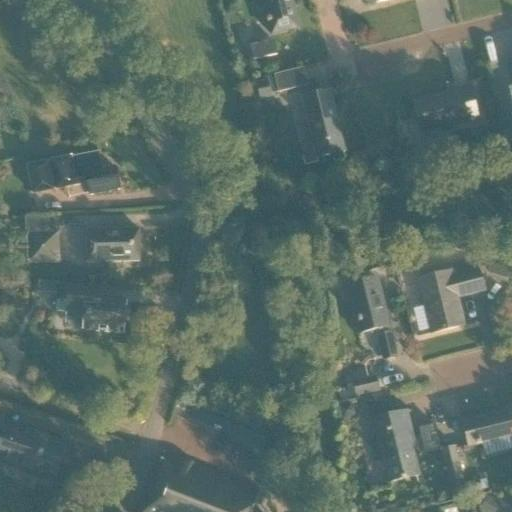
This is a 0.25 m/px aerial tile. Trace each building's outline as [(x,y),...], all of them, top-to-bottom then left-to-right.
[(263,0),(268,19),(267,19),(268,23),(269,23),(272,35),(299,29),(292,0),(263,0)] [(308,86),(304,69),(268,77),(273,94),(308,86)] [(256,84),(260,100),(272,98),(268,81),(256,84)] [(479,120),(471,88),(414,103),(421,134),(479,120)] [(302,98),(317,158),(346,151),(331,91),(302,98)] [(511,147),(511,129),(502,132),(505,142),(506,149),(511,147)] [(102,171),(99,154),(74,159),(74,157),(26,167),(32,195),(88,184),(91,196),(120,190),(116,168),(102,171)] [(88,231),(88,263),(141,262),(140,231),(88,231)] [(58,262),(58,234),(30,235),(30,263),(58,262)] [(479,271),(479,267),(472,264),(457,268),(457,271),(419,281),(432,334),(465,326),(458,299),(485,292),(484,288),(495,285),(490,268),(479,271)] [(500,268),(496,281),(508,284),(511,271),(500,268)] [(376,331),(384,361),(397,358),(376,279),(347,286),(359,335),(376,331)] [(125,335),(128,303),(103,301),(105,289),(60,284),(39,281),(38,293),(58,295),(57,312),(85,315),(83,331),(125,335)] [(352,382),(356,398),(381,392),(377,376),(352,382)] [(511,408),(508,410),(509,413),(464,424),(470,447),(484,444),(483,442),(511,434),(511,408)] [(411,440),(414,439),(408,412),(373,421),(388,484),(420,476),(411,440)] [(8,425),(6,430),(0,427),(0,436),(3,438),(0,446),(0,465),(54,484),(68,445),(8,425)] [(464,480),(456,447),(441,451),(449,484),(463,480),(464,480)] [(163,455),(141,511),(253,511),(260,492),(163,455)] [(449,484),(452,500),(482,492),(480,481),(464,485),(463,480),(449,484)] [(485,511),(492,511),(498,504),(487,498),(481,509),(485,511)]
